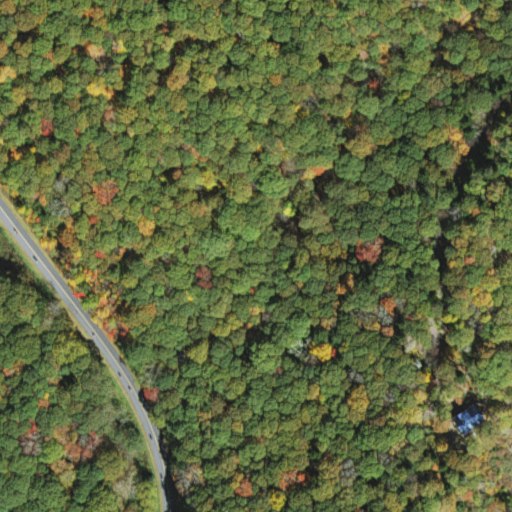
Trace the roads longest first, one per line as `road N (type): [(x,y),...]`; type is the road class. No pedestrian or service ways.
road 1 (secondary): [(0,203),(129,380)]
road 2 (secondary): [(129,380),(158,443),(170,511)]
